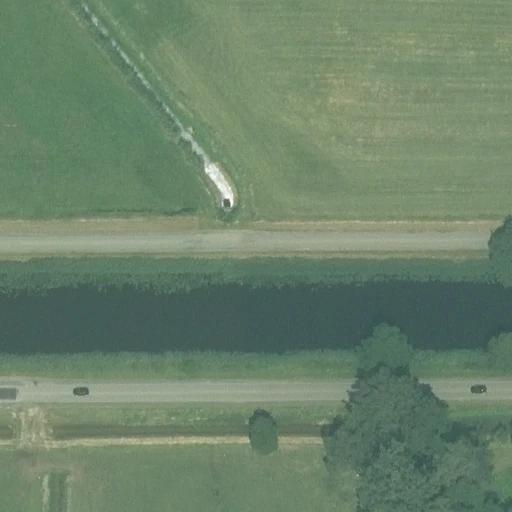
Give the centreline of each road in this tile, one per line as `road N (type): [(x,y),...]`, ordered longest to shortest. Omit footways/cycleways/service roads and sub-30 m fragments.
road 1 (unclassified): [(511,389),(0,394)]
road 2 (unclassified): [(511,240),(0,243)]
